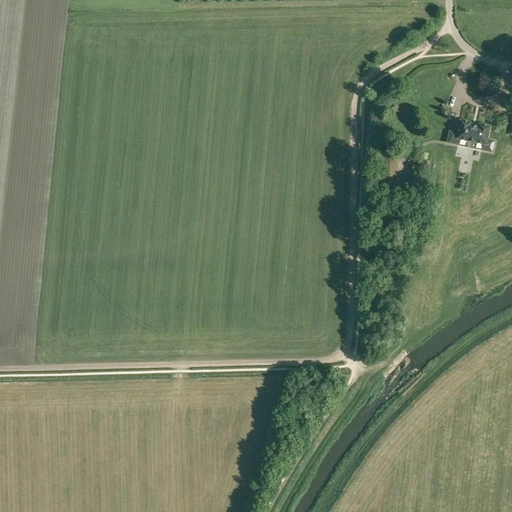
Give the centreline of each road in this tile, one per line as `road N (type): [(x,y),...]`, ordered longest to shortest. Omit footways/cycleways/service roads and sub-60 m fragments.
road 1 (track): [(0,369),(343,355)]
road 2 (track): [(343,355),(354,98),(368,76),(402,56)]
